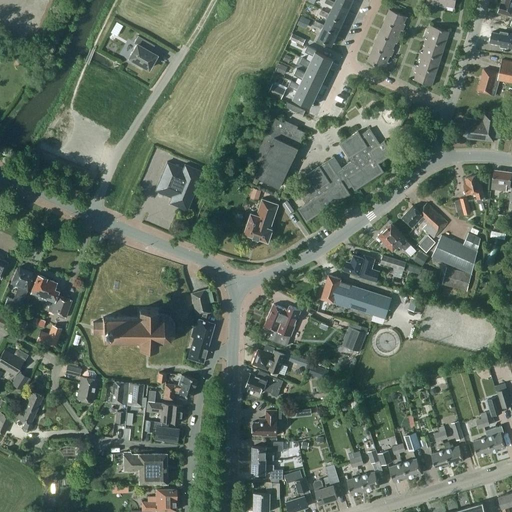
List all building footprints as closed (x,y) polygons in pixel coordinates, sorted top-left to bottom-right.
[(334,4),(335,2),(330,0),(326,0),(325,2),(333,6),(330,14),(329,15),(343,22),(348,10),(334,4)] [(348,10),(353,0),(336,0),(335,2),(334,4),(348,10)] [(511,0),(501,0),(498,12),(511,15),(511,21),(511,26),(511,25),(511,0)] [(403,30),(408,17),(390,9),(384,22),(403,30)] [(329,15),(330,14),(322,10),(320,14),(328,18),(324,25),(324,27),(337,33),(343,22),(329,15)] [(311,20),(302,15),(297,24),(306,28),(311,20)] [(324,27),(324,25),(316,21),(314,25),(322,29),(318,38),(332,45),(337,33),(324,27)] [(123,25),(117,22),(111,32),(117,36),(123,25)] [(397,43),(403,30),(384,22),(379,35),(397,43)] [(445,45),(449,31),(430,25),(426,39),(445,45)] [(501,46),(511,48),(511,33),(501,31),(500,33),(492,32),(490,42),(501,44),(501,46)] [(306,39),(293,33),(290,39),(303,45),(306,39)] [(137,44),(130,58),(136,61),(135,63),(142,67),(143,65),(149,69),(157,55),(148,50),(152,43),(139,35),(135,42),(137,44)] [(392,56),(397,43),(379,35),(373,48),(392,56)] [(441,58),(445,45),(426,39),(422,52),(441,58)] [(327,71),(333,59),(316,51),(317,50),(308,46),(305,52),(313,56),(311,61),(310,63),(327,71)] [(386,69),(392,56),(373,48),(367,61),(386,69)] [(436,72),(441,58),(422,52),(417,65),(436,72)] [(284,60),(289,62),(292,56),(286,54),(284,60)] [(310,63),(311,61),(302,57),(299,63),(308,67),(305,73),(304,74),(322,83),(327,71),(310,63)] [(511,59),(502,58),(499,73),(484,69),(478,91),(494,95),(497,86),(499,79),(506,80),(506,82),(508,82),(508,81),(511,81),(511,59)] [(288,67),(280,63),(277,71),(284,75),(288,67)] [(432,85),(436,72),(417,65),(413,79),(432,85)] [(304,74),(305,73),(297,69),(294,75),(302,79),(300,84),(299,86),(316,94),(322,83),(304,74)] [(311,106),(316,94),(299,86),(300,84),(291,81),(289,86),(297,90),(293,98),(311,106)] [(269,93),(282,99),(286,89),(273,83),(269,93)] [(463,138),(494,141),(495,132),(498,116),(498,115),(484,113),(483,120),(466,118),(466,120),(464,120),(464,125),(465,125),(463,138)] [(304,135),(305,132),(276,119),(269,134),(267,133),(255,160),(262,163),(256,176),(280,187),(282,183),(298,148),(304,135)] [(380,144),(370,129),(361,135),(358,131),(340,143),(352,161),(342,168),(335,157),(320,166),(307,174),(311,179),(301,186),(308,196),(303,199),(306,203),(298,208),(307,221),(350,193),(347,188),(349,186),(352,185),(355,190),(384,171),(379,163),(393,153),(385,141),(380,144)] [(184,168),(168,162),(156,190),(172,197),(170,202),(187,210),(203,171),(185,164),(184,168)] [(511,172),(495,170),(492,189),(506,191),(507,187),(510,187),(511,172)] [(480,185),(477,175),(465,178),(467,184),(464,185),(466,195),(476,192),(478,203),(486,201),(481,185),(480,185)] [(262,190),(254,188),(250,199),(258,201),(262,190)] [(471,212),(467,196),(455,200),(459,215),(471,212)] [(244,233),(269,242),(273,229),(271,228),(279,204),(263,199),(257,215),(251,213),(244,233)] [(282,204),(289,214),(294,210),(287,200),(282,204)] [(448,222),(427,203),(419,211),(413,205),(403,217),(413,226),(418,221),(421,224),(424,221),(427,224),(423,227),(434,237),(448,222)] [(403,248),(405,250),(411,245),(392,224),(387,229),(384,229),(380,233),(380,236),(394,250),(398,246),(402,249),(403,248)] [(432,256),(472,273),(481,238),(469,232),(464,244),(441,234),(432,256)] [(427,252),(436,242),(428,235),(419,245),(427,252)] [(408,249),(413,255),(418,249),(413,244),(408,249)] [(413,260),(422,266),(428,257),(418,252),(413,260)] [(365,255),(364,258),(354,255),(351,262),(347,261),(345,270),(359,274),(358,276),(376,282),(379,271),(372,269),(375,258),(365,255)] [(380,263),(404,270),(406,262),(383,255),(380,263)] [(9,262),(0,258),(0,277),(2,279),(9,262)] [(409,265),(408,270),(420,274),(421,269),(409,265)] [(17,315),(24,298),(34,275),(33,272),(20,267),(17,268),(11,283),(19,287),(14,299),(8,297),(4,305),(14,309),(12,313),(17,315)] [(447,267),(442,284),(467,291),(472,274),(447,267)] [(423,268),(421,276),(430,278),(435,280),(437,272),(423,268)] [(47,278),(38,274),(31,293),(39,296),(39,297),(47,300),(47,299),(52,300),(48,310),(66,317),(72,300),(57,294),(60,289),(55,287),(57,282),(47,278)] [(341,278),(329,275),(322,298),(334,302),(335,298),(348,302),(347,305),(386,317),(392,298),(340,282),(341,278)] [(210,312),(208,303),(205,289),(191,293),(197,316),(198,315),(192,337),(194,337),(188,358),(203,362),(215,323),(205,321),(207,313),(210,312)] [(412,297),(408,309),(421,313),(424,301),(412,297)] [(265,337),(287,346),(291,336),(301,310),(290,306),(288,310),(274,304),(264,326),(268,328),(265,337)] [(157,310),(140,309),(140,317),(103,317),(103,322),(93,322),(93,334),(103,334),(103,338),(139,339),(139,347),(157,347),(157,339),(161,339),(161,341),(163,341),(163,339),(167,337),(169,340),(170,338),(169,336),(171,333),(174,334),(174,332),(172,331),(172,327),(174,326),(174,324),(171,325),(169,321),(170,319),(169,318),(167,320),(163,319),(164,316),(162,316),(161,318),(157,318),(157,310)] [(0,327),(11,332),(15,322),(0,315),(0,327)] [(342,345),(359,352),(368,328),(351,322),(342,345)] [(50,335),(40,331),(37,340),(55,346),(61,329),(53,326),(50,335)] [(0,365),(16,375),(28,354),(18,347),(13,354),(5,349),(0,357),(0,365)] [(279,372),(285,374),(288,365),(282,363),(285,353),(274,350),(273,354),(259,350),(254,364),(271,370),(279,372)] [(309,360),(291,354),(289,360),(307,366),(309,360)] [(309,373),(326,379),(329,370),(312,364),(309,373)] [(65,372),(80,376),(82,369),(67,365),(65,372)] [(94,371),(88,370),(85,372),(84,376),(82,376),(77,398),(93,402),(98,379),(96,379),(96,374),(94,371)] [(29,377),(19,371),(11,383),(22,390),(29,377)] [(268,380),(251,373),(246,386),(256,390),(256,392),(261,394),(262,389),(273,393),(272,394),(278,396),(284,380),(269,375),(268,380)] [(198,379),(182,375),(179,385),(166,384),(164,399),(174,400),(175,390),(179,391),(179,393),(193,397),(198,379)] [(110,403),(126,405),(128,383),(124,383),(124,382),(114,381),(112,393),(111,393),(110,403)] [(128,405),(146,407),(147,397),(142,397),(144,385),(130,383),(128,405)] [(511,405),(511,402),(508,387),(497,391),(502,408),(511,405)] [(32,391),(28,390),(15,417),(26,422),(23,427),(24,431),(27,432),(30,430),(33,425),(31,424),(44,395),(32,390),(32,391)] [(503,413),(497,395),(487,399),(492,416),(503,413)] [(162,403),(155,402),(148,402),(147,411),(161,412),(161,420),(181,422),(183,405),(162,403)] [(277,410),(266,410),(266,418),(259,418),(259,422),(253,422),(253,434),(262,434),(262,435),(277,435),(277,419),(277,410)] [(124,412),(117,411),(116,422),(123,423),(124,412)] [(11,417),(1,413),(0,415),(0,431),(4,433),(11,417)] [(479,428),(485,427),(482,418),(476,420),(479,428)] [(162,422),(146,420),(145,431),(152,432),(153,428),(157,429),(155,439),(177,442),(179,429),(168,428),(161,427),(162,422)] [(464,438),(459,420),(451,423),(457,440),(464,438)] [(492,451),(506,447),(502,433),(504,433),(502,425),(496,427),(498,433),(488,437),(492,451)] [(440,431),(442,439),(448,438),(445,426),(439,427),(440,431)] [(421,447),(416,431),(404,435),(409,451),(421,447)] [(437,441),(442,439),(440,431),(434,433),(437,441)] [(432,446),(428,434),(421,437),(425,448),(432,446)] [(478,455),(492,451),(488,437),(474,441),(478,455)] [(283,451),(284,441),(272,441),(272,447),(267,447),(267,446),(253,446),(253,459),(266,460),(274,460),(275,450),(283,451)] [(446,450),(450,464),(464,460),(460,445),(454,447),(453,444),(450,444),(449,441),(444,443),(446,449),(446,450)] [(398,444),(400,452),(406,451),(404,443),(398,444)] [(394,454),(400,452),(398,444),(392,446),(394,454)] [(380,460),(376,449),(368,451),(371,463),(380,460)] [(392,462),(388,450),(378,453),(382,465),(392,462)] [(436,468),(450,464),(446,450),(432,454),(436,468)] [(139,454),(131,454),(131,452),(124,452),(124,471),(139,471),(139,484),(167,483),(167,453),(139,453),(139,454)] [(361,456),(356,458),(358,466),(364,464),(361,456)] [(302,457),(296,458),(298,468),(304,466),(302,457)] [(354,458),(350,459),(352,467),(358,466),(356,458),(354,458)] [(408,477),(422,473),(417,458),(404,462),(408,477)] [(253,459),(252,473),(266,473),(271,473),(271,479),(280,479),(283,479),(283,469),(274,469),(274,464),(266,464),(266,460),(253,459)] [(394,481),(408,477),(404,462),(390,467),(394,481)] [(335,464),(326,467),(329,476),(324,477),(326,484),(327,486),(324,487),(322,481),(320,480),(315,481),(314,483),(320,503),(338,498),(334,485),(340,483),(335,464)] [(299,470),(284,474),(286,480),(300,476),(299,470)] [(366,490),(380,486),(375,471),(362,475),(366,490)] [(352,494),(366,490),(362,475),(348,480),(352,494)] [(306,477),(295,480),(299,493),(304,491),(310,489),(307,478),(306,477)] [(279,483),(273,482),(273,493),(255,492),(255,511),(268,511),(269,511),(270,498),(280,499),(280,483),(279,483)] [(114,484),(114,492),(130,491),(130,483),(114,484)] [(176,489),(176,488),(156,489),(156,497),(148,497),(149,502),(142,502),(143,511),(177,510),(176,498),(178,496),(178,491),(176,489)] [(304,491),(299,493),(298,493),(300,497),(287,501),(290,511),(309,506),(305,495),(304,491)] [(509,511),(508,506),(511,504),(511,492),(499,496),(502,508),(503,511),(509,511)] [(485,511),(483,502),(470,506),(472,511),(485,511)]
